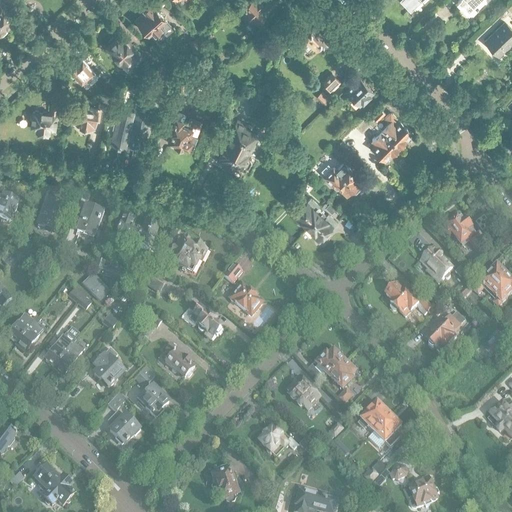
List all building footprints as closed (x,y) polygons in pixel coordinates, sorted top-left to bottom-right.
[(4,4),(0,0),(0,21),(6,28),(18,17),(11,8),(9,10),(4,4)] [(268,13),(282,0),(281,0),(270,0),(263,7),(256,0),(251,0),(242,8),(246,12),(245,12),(246,13),(246,16),(249,19),(251,18),(252,20),(253,19),(257,24),(269,14),(268,13)] [(403,0),(411,8),(410,10),(420,0),(403,0)] [(459,0),(458,1),(471,13),(484,0),(459,0)] [(173,28),(170,24),(154,8),(154,9),(149,4),(143,9),(145,11),(135,20),(148,34),(151,31),(155,34),(161,28),(163,26),(169,32),(173,28)] [(511,43),(511,29),(507,24),(505,22),(485,41),(499,56),(511,43)] [(327,39),(313,25),(301,36),(304,39),(303,39),(312,49),(313,49),(315,51),(327,39)] [(131,65),(142,55),(125,38),(122,41),(117,36),(107,45),(114,52),(112,54),(119,61),(120,59),(127,66),(129,63),(131,65)] [(196,55),(203,50),(196,38),(190,42),(194,48),(192,49),(196,55)] [(82,83),(87,88),(97,78),(93,73),(94,72),(82,60),(70,71),(71,72),(70,74),(72,77),(75,76),(81,83),(82,83)] [(169,79),(172,75),(162,64),(152,72),(161,81),(166,76),(169,79)] [(341,82),(333,73),(323,82),(331,91),(341,82)] [(371,96),(371,95),(371,94),(374,91),(357,74),(349,81),(352,84),(346,91),(360,105),(366,99),(367,99),(369,99),(371,96)] [(118,87),(116,85),(110,78),(106,82),(112,88),(114,90),(118,87)] [(179,80),(176,90),(182,92),(185,82),(179,80)] [(262,89),(262,92),(267,94),(270,94),(275,91),(276,88),(275,88),(274,85),(270,82),(266,83),(262,85),(262,89)] [(338,86),(331,93),(338,100),(345,93),(338,86)] [(67,96),(60,88),(52,95),(59,103),(67,96)] [(256,90),(249,101),(259,107),(266,96),(256,90)] [(324,106),(329,102),(320,93),(315,97),(324,106)] [(109,105),(115,107),(117,97),(111,96),(109,105)] [(70,99),(69,104),(81,107),(79,126),(95,129),(96,121),(99,121),(101,109),(88,107),(89,98),(70,99)] [(385,113),(380,109),(382,107),(378,104),(367,115),(377,125),(379,122),(378,120),(385,113)] [(55,129),(58,105),(52,105),(51,113),(33,111),(33,114),(30,115),(30,119),(32,120),(31,127),(36,127),(36,131),(38,131),(40,133),(45,134),(46,133),(46,132),(49,132),(49,129),(55,129)] [(345,118),(349,113),(340,105),(336,110),(345,118)] [(127,148),(128,144),(136,111),(120,107),(111,144),(127,148)] [(142,148),(151,111),(136,108),(136,111),(128,144),(142,148)] [(382,130),(400,147),(406,141),(405,139),(412,132),(400,120),(399,121),(396,118),(393,115),(392,115),(390,113),(386,118),(390,122),(382,130)] [(188,123),(183,122),(183,120),(183,117),(182,115),(179,116),(177,117),(177,119),(176,119),(175,121),(173,120),(172,124),(173,125),(167,142),(176,145),(176,148),(179,149),(181,148),(183,148),(184,147),(192,150),(197,137),(190,135),(193,128),(192,128),(193,126),(199,128),(201,121),(190,117),(188,123)] [(382,130),(377,125),(367,115),(356,126),(363,132),(369,126),(378,134),(373,139),(375,142),(373,145),(375,147),(373,148),(376,150),(376,152),(379,156),(381,156),(385,159),(391,152),(393,154),(400,147),(382,130)] [(252,149),(254,145),(253,142),(256,135),(243,128),(246,123),(237,119),(225,143),(224,142),(222,146),(223,147),(218,158),(223,161),(222,163),(232,168),(233,166),(239,169),(241,166),(245,168),(248,167),(250,162),(249,159),(245,157),(249,149),(250,149),(252,149)] [(358,158),(350,149),(355,143),(347,135),(339,143),(348,151),(347,152),(356,160),(358,158)] [(336,170),(333,167),(325,176),(333,183),(333,186),(336,189),(339,189),(340,188),(347,194),(351,190),(353,192),(356,192),(359,189),(360,186),(357,184),(361,180),(345,165),(344,167),(342,164),(336,170)] [(0,219),(9,223),(18,203),(3,197),(2,200),(0,198),(0,219)] [(307,227),(321,211),(317,207),(319,205),(311,198),(306,204),(305,203),(301,207),(300,207),(293,214),(294,215),(293,217),(299,223),(301,221),(307,227)] [(54,233),(63,209),(46,203),(38,227),(54,233)] [(335,209),(329,203),(325,207),(332,213),(335,209)] [(93,238),(102,214),(86,208),(77,232),(93,238)] [(332,227),(333,226),(334,227),(337,223),(328,214),(326,216),(321,211),(307,227),(315,234),(313,236),(318,241),(320,239),(322,241),(329,233),(333,228),(332,227)] [(137,245),(142,231),(132,228),(134,221),(122,216),(120,223),(121,224),(120,226),(119,226),(118,229),(119,229),(115,239),(118,240),(115,248),(122,250),(126,241),(137,245)] [(469,220),(468,221),(467,220),(464,223),(460,218),(458,220),(448,227),(449,228),(445,230),(450,237),(454,235),(462,246),(470,240),(478,252),(488,245),(479,233),(475,235),(472,230),(474,229),(471,226),(473,224),(469,220)] [(142,231),(137,245),(136,247),(149,252),(158,227),(145,223),(142,231)] [(201,264),(207,253),(180,239),(174,250),(173,249),(170,255),(173,256),(170,264),(192,275),(194,270),(195,271),(199,263),(201,264)] [(17,256),(20,259),(26,263),(32,247),(21,243),(19,249),(17,256)] [(64,243),(59,258),(69,262),(75,247),(64,243)] [(433,251),(420,263),(435,278),(437,277),(442,282),(445,279),(446,280),(448,280),(451,278),(451,276),(449,274),(453,270),(448,265),(443,259),(443,258),(440,255),(437,255),(433,251)] [(14,255),(13,256),(9,252),(0,260),(8,269),(20,259),(17,256),(17,257),(14,255)] [(167,275),(172,267),(167,264),(168,262),(163,260),(164,258),(159,256),(154,266),(167,275)] [(107,277),(109,271),(102,268),(104,263),(97,261),(93,272),(100,275),(107,277)] [(464,282),(472,273),(463,265),(455,273),(464,282)] [(490,296),(510,276),(503,269),(502,270),(496,265),(488,274),(489,275),(480,284),(479,283),(473,290),(478,296),(484,290),(490,296)] [(235,286),(244,274),(234,266),(225,278),(235,286)] [(109,271),(107,277),(118,281),(120,275),(109,271)] [(82,285),(99,303),(110,293),(93,275),(82,285)] [(159,294),(165,285),(150,276),(145,285),(159,294)] [(511,294),(511,280),(508,277),(510,276),(490,296),(496,302),(494,304),(499,308),(511,294)] [(454,292),(463,301),(472,292),(463,283),(454,292)] [(423,299),(418,304),(405,290),(406,289),(403,286),(401,288),(397,284),(393,289),(392,287),(389,287),(387,290),(387,292),(388,294),(386,296),(392,302),(390,303),(392,305),(390,307),(390,309),(393,313),(396,313),(398,311),(406,318),(416,308),(425,316),(427,313),(431,317),(436,311),(432,308),(423,299)] [(263,304),(241,286),(230,300),(251,317),(263,304)] [(0,309),(1,311),(12,301),(0,288),(0,309)] [(76,307),(84,296),(76,289),(69,299),(76,304),(75,306),(76,307)] [(128,306),(131,303),(120,295),(118,298),(128,306)] [(77,307),(78,306),(85,311),(92,302),(84,296),(76,307),(77,307)] [(142,321),(148,313),(135,304),(129,312),(142,321)] [(200,308),(190,321),(199,328),(198,329),(198,331),(202,334),(204,334),(204,333),(206,335),(204,337),(211,342),(215,337),(218,337),(221,334),(220,331),(223,327),(200,308)] [(496,325),(506,315),(501,311),(492,320),(496,325)] [(157,329),(162,323),(149,313),(144,319),(157,329)] [(440,323),(427,336),(430,338),(427,341),(428,343),(429,346),(432,349),(434,348),(436,350),(441,355),(445,351),(449,351),(452,348),(451,344),(457,338),(454,335),(455,334),(455,333),(466,322),(457,313),(452,318),(450,316),(444,323),(443,322),(441,324),(440,323)] [(39,318),(37,316),(32,322),(25,316),(8,339),(17,346),(39,318)] [(111,332),(118,322),(110,316),(103,325),(111,332)] [(44,331),(37,326),(42,320),(39,318),(17,346),(16,347),(25,355),(44,331)] [(486,351),(492,357),(496,352),(498,354),(508,344),(506,342),(509,340),(509,337),(504,333),(502,333),(486,351)] [(66,335),(45,362),(54,369),(53,371),(54,372),(76,342),(72,339),(71,339),(66,335)] [(80,346),(78,344),(76,342),(54,372),(63,379),(84,351),(79,347),(80,346)] [(191,373),(194,369),(189,364),(190,363),(184,358),(183,359),(175,353),(176,351),(170,346),(164,353),(170,358),(165,365),(172,371),(172,373),(174,375),(177,374),(184,381),(186,378),(189,379),(191,376),(191,373)] [(112,363),(117,357),(110,350),(101,359),(102,359),(94,368),(95,369),(94,370),(97,373),(94,376),(108,390),(124,374),(112,363)] [(330,379),(345,364),(344,362),(344,360),(341,357),(340,358),(334,353),(329,358),(327,356),(317,366),(318,367),(325,373),(330,379)] [(345,364),(330,379),(343,392),(354,381),(351,379),(356,374),(345,364)] [(312,366),(308,371),(317,380),(322,376),(315,369),(312,366)] [(148,385),(155,378),(146,368),(138,376),(148,385)] [(456,380),(450,386),(452,388),(451,390),(461,400),(463,398),(465,401),(484,381),(473,371),(472,373),(468,369),(462,374),(461,374),(456,380)] [(307,412),(320,399),(300,379),(287,391),(291,395),(291,398),(294,401),(297,401),(299,402),(298,406),(301,409),(304,408),(307,412)] [(323,386),(328,391),(331,386),(327,382),(323,386)] [(155,418),(168,404),(152,389),(139,403),(155,418)] [(338,400),(344,406),(353,397),(347,391),(338,400)] [(115,413),(125,403),(127,401),(120,394),(107,406),(115,413)] [(368,417),(359,425),(365,431),(368,427),(374,433),(390,417),(379,405),(374,410),(371,408),(365,415),(368,417)] [(495,429),(499,426),(497,428),(497,431),(499,434),(502,434),(504,432),(511,440),(511,406),(508,410),(504,405),(497,410),(496,410),(493,410),(491,411),(491,413),(492,416),(491,417),(491,418),(488,421),(495,429)] [(125,417),(124,418),(122,417),(120,418),(116,415),(110,426),(113,429),(109,433),(124,448),(140,432),(125,417)] [(375,433),(368,440),(379,450),(385,444),(391,449),(403,437),(397,432),(402,428),(390,417),(374,433),(375,433)] [(331,442),(335,439),(343,431),(338,425),(330,434),(326,438),(331,442)] [(7,449),(16,437),(14,435),(13,436),(4,428),(0,433),(0,456),(0,457),(7,449)] [(264,440),(260,443),(266,450),(266,452),(270,456),(272,456),(276,459),(280,455),(284,459),(296,447),(290,441),(288,443),(277,433),(276,434),(273,431),(269,434),(268,433),(263,439),(264,440)] [(309,455),(314,450),(305,440),(299,446),(309,455)] [(371,485),(387,469),(382,464),(374,471),(371,473),(369,471),(363,476),(371,485)] [(234,487),(236,486),(234,481),(232,482),(227,468),(216,472),(217,476),(213,478),(214,480),(212,483),(213,486),(211,488),(214,496),(217,496),(218,499),(221,500),(221,502),(224,501),(226,505),(230,506),(234,505),(236,501),(234,497),(238,496),(234,487)] [(408,474),(405,470),(402,468),(394,472),(393,474),(390,476),(392,479),(398,481),(406,478),(408,474)] [(62,508),(74,496),(68,491),(71,488),(63,480),(60,483),(46,469),(35,481),(48,494),(43,499),(52,507),(56,503),(57,504),(58,503),(62,508)] [(8,491),(12,487),(14,489),(22,480),(15,473),(6,481),(6,480),(2,485),(3,486),(3,487),(8,491)] [(381,478),(374,486),(379,490),(386,482),(381,478)] [(437,498),(440,495),(438,490),(434,490),(428,478),(408,487),(414,501),(413,502),(412,503),(412,505),(412,507),(413,508),(414,509),(416,510),(417,510),(425,507),(426,509),(433,506),(432,503),(438,501),(437,498)] [(263,493),(269,488),(260,479),(254,484),(263,493)] [(334,511),(337,502),(327,500),(328,496),(317,494),(316,497),(305,494),(306,491),(296,488),(294,495),(297,496),(296,501),(295,508),(296,508),(294,511),(334,511)] [(374,493),(365,503),(370,508),(380,498),(374,493)]
